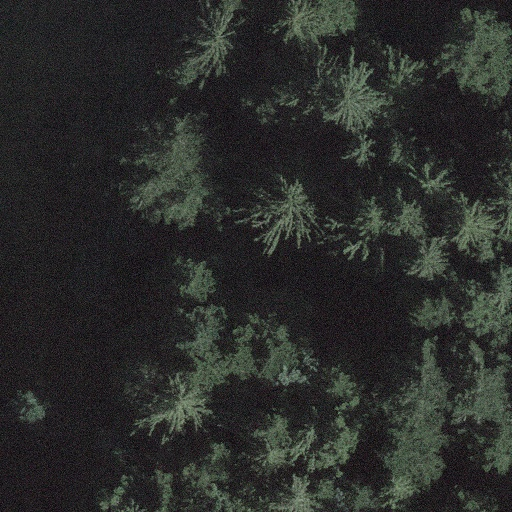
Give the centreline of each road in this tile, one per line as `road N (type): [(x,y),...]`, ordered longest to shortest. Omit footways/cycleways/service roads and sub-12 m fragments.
road 1 (track): [(0,68),(270,128),(265,158),(140,329),(113,399),(116,447),(135,477),(230,511)]
road 2 (track): [(270,128),(511,157)]
